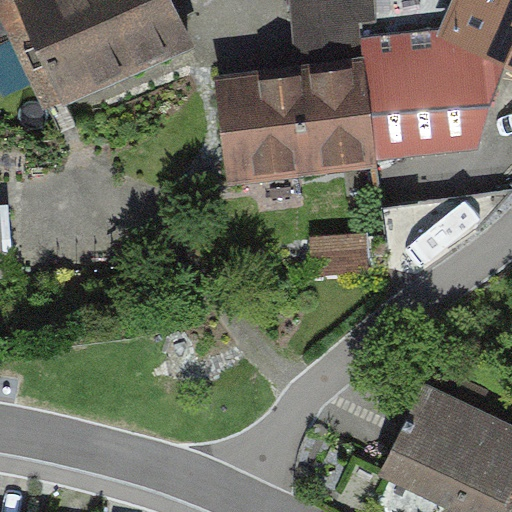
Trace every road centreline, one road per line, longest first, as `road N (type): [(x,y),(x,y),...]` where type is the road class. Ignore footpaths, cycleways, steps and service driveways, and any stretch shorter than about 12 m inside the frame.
road 1 (residential): [(258,509),(272,444),(297,407),(511,237)]
road 2 (residential): [(258,509),(0,425)]
